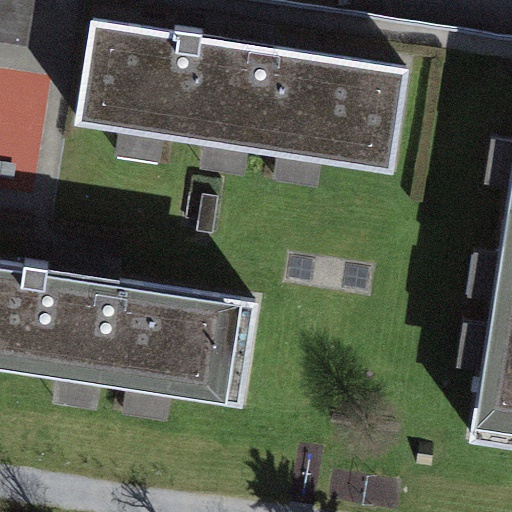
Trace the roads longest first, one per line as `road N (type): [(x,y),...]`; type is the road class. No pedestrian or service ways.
road 1 (motorway): [(0,239),(511,321)]
road 2 (motorway): [(511,186),(0,108)]
